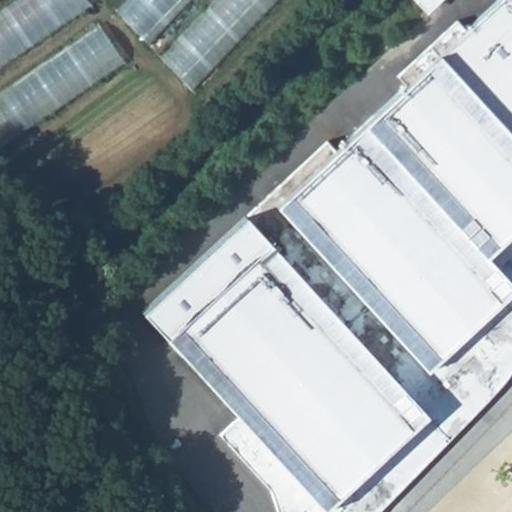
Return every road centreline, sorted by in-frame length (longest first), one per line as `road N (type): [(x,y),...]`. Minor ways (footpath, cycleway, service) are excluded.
road 1 (track): [(346,0),(182,183),(80,266),(62,300)]
road 2 (track): [(51,511),(74,493),(90,437),(62,300)]
